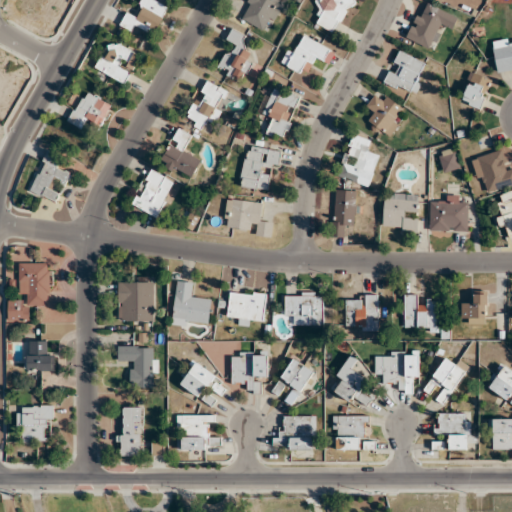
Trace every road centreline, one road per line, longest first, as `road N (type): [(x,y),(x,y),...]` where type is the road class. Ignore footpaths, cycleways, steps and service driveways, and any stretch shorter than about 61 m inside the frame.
road 1 (residential): [(0,223),(253,259),(511,263)]
road 2 (residential): [(88,481),(89,237),(122,157),(212,0)]
road 3 (tertiary): [(511,480),(0,481)]
road 4 (residential): [(304,262),(312,160),(393,0)]
road 5 (residential): [(0,184),(21,130),(97,0)]
